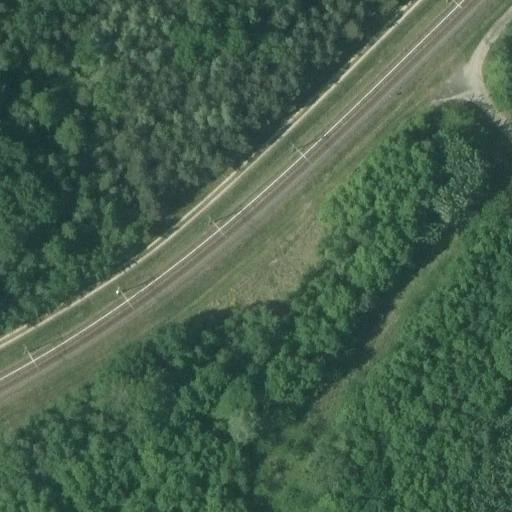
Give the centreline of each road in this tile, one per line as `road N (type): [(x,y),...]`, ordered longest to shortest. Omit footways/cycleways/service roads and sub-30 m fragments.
road 1 (track): [(418,0),(204,207),(97,287),(0,341)]
road 2 (track): [(311,448),(511,177)]
